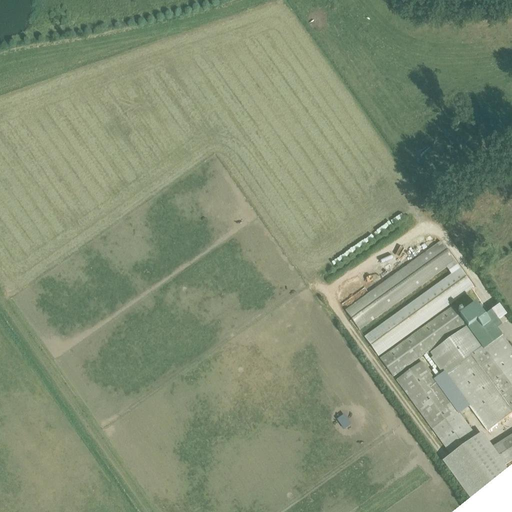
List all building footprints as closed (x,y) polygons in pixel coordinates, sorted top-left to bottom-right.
[(449,267),(455,263),(441,242),(346,311),(360,331),(449,267)] [(370,271),(379,266),(376,260),(367,266),(370,271)] [(455,263),(449,267),(453,274),(365,337),(379,357),(474,289),(455,263)] [(499,322),(492,311),(485,316),(476,304),(460,316),(453,307),(380,359),(394,378),(442,343),(442,344),(429,353),(432,357),(430,358),(435,365),(436,365),(441,372),(443,371),(444,373),(469,407),(487,432),(511,414),(511,348),(498,330),(503,326),(499,322)] [(492,311),(499,322),(507,316),(500,305),(492,311)] [(458,412),(435,380),(424,365),(422,362),(396,381),(433,430),(458,412)] [(469,407),(444,373),(435,380),(458,412),(460,414),(469,407)] [(458,412),(433,430),(452,456),(443,462),(478,511),(495,511),(511,500),(511,477),(504,467),(492,448),(489,444),(482,434),(477,438),(460,414),(458,412)] [(339,429),(347,423),(340,413),(332,418),(339,429)] [(511,435),(492,448),(504,467),(511,462),(511,435)]
